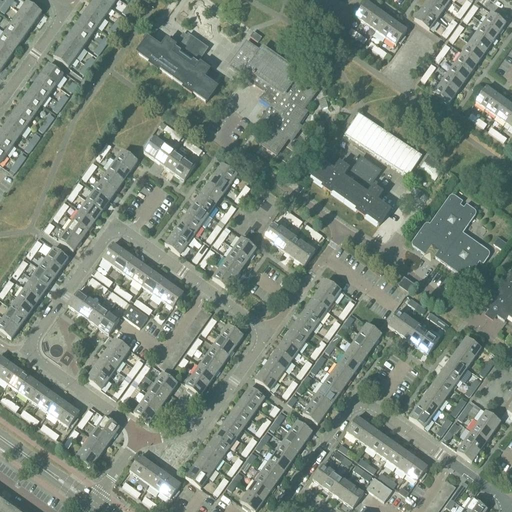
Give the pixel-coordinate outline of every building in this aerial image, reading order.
[(97,0),(95,0),(89,9),(104,20),(111,10),(97,0)] [(97,0),(111,10),(118,0),(97,0)] [(133,0),(132,0),(127,7),(132,10),(137,3),(133,0)] [(447,0),(429,0),(428,1),(443,12),(450,2),(447,0)] [(428,1),(421,12),(436,22),(443,12),(428,1)] [(466,2),(461,10),(465,13),(471,5),(466,2)] [(26,4),(19,14),(34,25),(41,15),(26,4)] [(366,4),(355,19),(365,26),(376,11),(366,4)] [(5,5),(0,11),(0,12),(4,15),(10,8),(5,5)] [(127,7),(122,15),(126,18),(132,10),(127,7)] [(473,7),(468,15),(472,18),(478,11),(473,7)] [(89,9),(82,19),(97,30),(104,20),(89,9)] [(461,10),(456,17),(460,21),(465,13),(461,10)] [(376,11),(365,26),(375,33),(386,18),(376,11)] [(421,12),(414,22),(429,32),(436,22),(421,12)] [(19,14),(12,24),(27,35),(34,25),(19,14)] [(468,15),(463,22),(467,25),(472,18),(468,15)] [(490,15),(483,25),(498,36),(505,26),(490,15)] [(386,18),(375,33),(386,41),(396,26),(386,18)] [(82,19),(75,29),(90,40),(97,30),(82,19)] [(119,19),(113,27),(118,30),(123,22),(119,19)] [(452,22),(447,30),(451,33),(457,25),(452,22)] [(9,29),(5,34),(20,45),(27,35),(12,24),(11,26),(9,29)] [(483,25),(476,35),(491,46),(498,36),(483,25)] [(396,26),(386,41),(392,45),(396,48),(398,44),(400,46),(401,46),(404,40),(402,39),(404,36),(406,33),(396,26)] [(113,27),(108,34),(112,38),(118,30),(113,27)] [(459,27),(454,35),(458,38),(464,30),(459,27)] [(75,29),(68,39),(83,50),(90,40),(75,29)] [(351,30),(348,35),(356,40),(359,36),(351,30)] [(447,30),(441,37),(446,41),(451,33),(447,30)] [(253,33),(250,38),(258,44),(261,39),(253,33)] [(5,34),(0,41),(0,46),(13,55),(20,45),(5,34)] [(148,42),(137,56),(138,57),(138,56),(151,65),(150,66),(149,67),(158,73),(158,72),(158,70),(185,89),(184,90),(183,91),(191,96),(192,96),(191,95),(192,94),(193,95),(205,104),(205,105),(215,91),(216,90),(215,90),(202,81),(207,74),(208,73),(206,72),(208,70),(209,71),(210,68),(211,68),(210,67),(200,60),(202,57),(207,50),(206,50),(188,38),(188,37),(187,38),(183,35),(177,43),(172,39),(171,39),(171,40),(170,39),(168,42),(169,42),(167,44),(166,43),(166,44),(161,52),(148,43),(148,42)] [(454,35),(448,42),(453,46),(458,38),(454,35)] [(476,35),(469,45),(484,56),(491,46),(476,35)] [(359,36),(356,40),(363,45),(367,41),(359,36)] [(68,39),(60,49),(76,60),(83,50),(68,39)] [(105,39),(99,47),(104,50),(109,42),(105,39)] [(246,43),(229,68),(229,69),(240,76),(265,94),(269,87),(283,96),(293,82),(298,75),(297,75),(264,52),(264,51),(262,50),(260,53),(247,44),(246,43)] [(371,44),(368,49),(376,54),(379,50),(371,44)] [(469,45),(462,55),(477,66),(484,56),(469,45)] [(0,46),(0,61),(6,65),(13,55),(0,46)] [(99,47),(94,54),(98,58),(104,50),(99,47)] [(445,47),(440,55),(444,58),(450,50),(445,47)] [(60,49),(53,60),(68,70),(76,60),(60,49)] [(379,50),(376,54),(383,59),(386,55),(379,50)] [(440,55),(434,62),(439,65),(444,58),(440,55)] [(462,55),(455,65),(470,76),(477,66),(462,55)] [(90,59),(85,66),(89,70),(95,62),(90,59)] [(455,65),(448,75),(463,86),(470,76),(455,65)] [(85,66),(79,74),(84,77),(89,70),(85,66)] [(48,67),(41,77),(56,87),(63,77),(60,75),(61,73),(61,72),(56,69),(54,71),(48,67)] [(431,67),(426,74),(430,78),(436,70),(431,67)] [(426,74),(420,82),(425,85),(430,78),(426,74)] [(448,75),(440,85),(456,96),(463,86),(448,75)] [(41,77),(34,87),(49,97),(56,87),(41,77)] [(265,94),(259,101),(270,109),(261,121),(266,124),(262,130),(261,129),(261,130),(269,134),(261,146),(276,157),(276,156),(277,155),(288,140),(291,142),(292,142),(291,142),(300,129),(300,130),(301,129),(297,126),(306,114),(306,115),(306,114),(302,111),(311,99),(312,99),(315,94),(302,85),(300,87),(293,82),(283,96),(269,87),(265,94)] [(73,84),(67,92),(71,95),(77,87),(74,85),(73,84)] [(440,85),(433,95),(437,98),(435,100),(440,104),(442,102),(448,106),(456,96),(440,85)] [(34,87),(27,97),(42,107),(49,97),(34,87)] [(486,89),(475,104),(486,112),(496,96),(486,89)] [(496,96),(486,112),(496,119),(506,104),(496,96)] [(27,97),(20,107),(35,117),(42,107),(27,97)] [(63,97),(58,104),(63,108),(68,100),(63,97)] [(58,104),(53,112),(57,115),(63,108),(58,104)] [(511,107),(506,104),(496,119),(506,126),(511,116),(511,107)] [(20,107),(12,117),(28,127),(35,117),(20,107)] [(357,115),(344,137),(407,177),(421,156),(357,115)] [(471,115),(468,120),(476,125),(479,121),(471,115)] [(12,117),(5,127),(20,137),(28,127),(12,117)] [(49,117),(44,124),(48,127),(54,120),(49,117)] [(479,121),(476,125),(483,131),(487,126),(479,121)] [(44,124),(39,132),(43,135),(48,127),(44,124)] [(5,127),(0,134),(0,137),(13,147),(20,137),(5,127)] [(167,128),(164,132),(171,138),(174,133),(167,128)] [(491,129),(488,134),(496,139),(499,135),(491,129)] [(174,133),(171,138),(179,143),(182,139),(174,133)] [(325,134),(319,142),(320,143),(325,146),(330,140),(331,139),(325,134)] [(499,135),(496,139),(503,145),(507,140),(499,135)] [(35,136),(30,144),(34,147),(40,140),(35,136)] [(0,137),(0,152),(6,157),(13,147),(0,137)] [(148,149),(144,155),(154,162),(164,147),(154,140),(152,143),(149,142),(145,147),(148,149)] [(187,142),(183,146),(191,152),(194,147),(187,142)] [(30,144),(24,152),(29,155),(34,147),(30,144)] [(107,146),(101,153),(106,157),(111,149),(107,146)] [(164,147),(154,162),(164,169),(175,154),(164,147)] [(194,147),(191,152),(199,157),(202,153),(194,147)] [(101,153),(96,161),(100,164),(106,157),(101,153)] [(122,153),(115,163),(130,174),(137,164),(122,153)] [(175,154),(164,169),(174,176),(185,161),(175,154)] [(21,156),(15,164),(20,167),(26,160),(21,156)] [(425,163),(419,171),(434,182),(440,174),(433,169),(436,164),(428,158),(425,163)] [(321,164),(310,179),(311,179),(324,188),(323,189),(323,190),(331,195),(331,194),(332,193),(358,212),(357,213),(356,213),(364,219),(365,219),(364,218),(365,217),(378,226),(378,227),(379,227),(389,213),(388,212),(388,213),(375,204),(380,197),(381,196),(379,195),(381,193),(382,194),(384,191),(383,190),(373,182),(375,180),(380,173),(379,173),(361,161),(361,160),(359,162),(355,160),(350,166),(344,162),(344,163),(343,162),(341,165),(342,165),(340,167),(339,166),(339,167),(334,175),(321,165),(321,164)] [(185,161),(174,176),(184,184),(195,169),(185,161)] [(115,163),(108,173),(123,184),(130,174),(115,163)] [(15,164),(10,172),(15,175),(20,167),(15,164)] [(92,166),(87,173),(91,177),(97,169),(92,166)] [(222,167),(214,177),(229,188),(237,178),(233,175),(235,173),(235,172),(229,169),(228,171),(222,167)] [(87,173),(82,181),(86,184),(91,177),(87,173)] [(108,173),(101,183),(116,194),(123,184),(108,173)] [(214,177),(207,187),(222,198),(229,188),(214,177)] [(101,183),(94,193),(109,204),(116,194),(101,183)] [(78,186),(73,193),(77,196),(83,189),(78,186)] [(207,187),(200,197),(215,208),(222,198),(207,187)] [(245,188),(240,195),(244,198),(248,193),(250,191),(245,188)] [(73,193),(67,201),(72,204),(77,196),(73,193)] [(94,193),(87,203),(102,214),(109,204),(94,193)] [(240,195),(234,203),(239,206),(244,198),(240,195)] [(200,197),(193,207),(208,218),(215,208),(200,197)] [(412,243),(412,245),(412,247),(413,248),(425,257),(428,253),(434,258),(467,282),(468,282),(470,282),(472,281),(478,273),(474,270),(479,263),(483,266),(489,258),(489,256),(489,254),(488,253),(463,235),(475,217),(476,215),(476,214),(474,212),(466,206),(464,209),(460,207),(463,203),(454,197),(453,197),(451,197),(449,198),(429,226),(428,225),(427,225),(426,225),(425,226),(412,243)] [(87,203),(80,213),(95,224),(102,214),(87,203)] [(64,205),(59,213),(63,216),(69,209),(64,205)] [(193,207),(186,217),(201,228),(208,218),(193,207)] [(231,208),(226,215),(230,218),(236,211),(231,208)] [(59,213),(53,221),(58,224),(63,216),(59,213)] [(80,213),(72,223),(87,234),(95,224),(80,213)] [(286,214),(283,218),(291,223),(294,219),(287,213),(286,214)] [(226,215),(220,223),(225,226),(230,218),(226,215)] [(186,217),(179,227),(194,238),(201,228),(186,217)] [(294,219),(291,223),(299,229),(302,224),(294,219)] [(72,223),(65,233),(80,244),(87,234),(72,223)] [(268,234),(264,240),(274,247),(284,232),(274,225),(272,229),(269,227),(265,232),(268,234)] [(44,233),(49,237),(54,229),(50,226),(44,233)] [(179,227),(172,237),(187,248),(194,238),(179,227)] [(217,227),(211,235),(216,238),(221,231),(217,227)] [(307,227),(303,232),(311,237),(314,233),(307,227)] [(224,232),(219,240),(223,243),(228,236),(224,232)] [(284,232),(274,247),(284,254),(294,239),(284,232)] [(65,233),(58,243),(62,246),(60,248),(65,252),(67,250),(73,254),(80,244),(65,233)] [(314,233),(311,237),(319,243),(322,238),(316,234),(314,233)] [(211,235),(206,243),(211,246),(216,238),(211,235)] [(172,237),(165,247),(180,258),(187,248),(172,237)] [(294,239),(284,254),(294,262),(304,247),(294,239)] [(219,240),(213,248),(218,251),(223,243),(219,240)] [(498,240),(493,246),(501,252),(506,245),(498,240)] [(241,241),(234,251),(249,261),(256,251),(241,241)] [(37,243),(32,251),(36,254),(42,246),(37,243)] [(113,246),(102,261),(112,268),(123,253),(113,246)] [(203,247),(197,255),(202,258),(207,251),(203,247)] [(304,247),(294,262),(304,269),(314,255),(315,254),(304,247)] [(53,250),(46,261),(61,271),(68,261),(53,250)] [(32,251),(26,258),(31,262),(36,254),(32,251)] [(234,251),(226,261),(242,271),(249,261),(234,251)] [(210,252),(204,260),(209,263),(214,255),(210,252)] [(123,253),(112,268),(122,275),(133,260),(123,253)] [(197,255),(192,263),(197,266),(202,258),(197,255)] [(133,260),(122,275),(132,282),(143,267),(133,260)] [(204,260),(199,267),(203,271),(209,263),(204,260)] [(46,261),(38,271),(54,281),(61,271),(46,261)] [(226,261),(219,271),(234,281),(242,271),(226,261)] [(23,263),(18,271),(22,274),(28,266),(23,263)] [(143,267),(132,282),(142,289),(153,274),(143,267)] [(18,271),(12,278),(17,281),(22,274),(18,271)] [(38,271),(31,281),(46,291),(54,281),(38,271)] [(219,271),(212,281),(227,292),(234,281),(219,271)] [(481,306),(488,312),(490,313),(491,312),(495,315),(494,316),(497,318),(504,323),(508,318),(511,320),(511,272),(496,295),(491,292),(481,306)] [(97,273),(94,278),(101,283),(105,279),(97,273)] [(153,274),(142,289),(152,297),(163,282),(153,274)] [(105,279),(101,283),(109,289),(112,284),(105,279)] [(92,280),(89,285),(97,290),(100,286),(92,280)] [(31,281),(24,291),(39,301),(46,291),(31,281)] [(404,281),(399,287),(408,293),(412,287),(404,281)] [(163,282),(152,297),(162,304),(173,289),(163,282)] [(9,283),(4,290),(8,294),(14,286),(9,283)] [(326,283),(319,293),(334,303),(341,293),(340,293),(337,291),(339,289),(339,288),(333,285),(332,287),(326,283)] [(100,286),(97,290),(104,296),(107,291),(100,286)] [(117,288),(114,292),(121,297),(125,293),(117,288)] [(173,289),(162,304),(172,311),(175,308),(177,309),(181,304),(179,302),(183,296),(173,289)] [(4,290),(0,295),(0,299),(3,301),(8,294),(4,290)] [(24,291),(17,301),(32,311),(39,301),(24,291)] [(125,293),(121,297),(129,303),(132,298),(125,293)] [(319,293),(311,303),(327,313),(334,303),(319,293)] [(79,294),(68,309),(78,316),(89,301),(79,294)] [(112,295),(109,299),(116,304),(120,300),(112,295)] [(120,300),(116,304),(124,310),(127,305),(120,300)] [(17,301),(10,311),(25,321),(32,311),(17,301)] [(89,301),(78,316),(88,323),(99,308),(89,301)] [(410,301),(407,306),(415,311),(418,307),(410,301)] [(137,302),(134,306),(141,312),(144,307),(137,302)] [(311,303),(304,313),(319,323),(327,313),(311,303)] [(349,304),(344,311),(349,314),(354,307),(349,304)] [(130,307),(122,319),(123,319),(140,331),(148,320),(139,313),(135,310),(130,307)] [(144,307),(141,312),(149,317),(152,312),(144,307)] [(418,307),(415,311),(423,317),(426,312),(418,307)] [(99,308),(88,323),(98,330),(109,315),(99,308)] [(202,310),(199,315),(208,321),(211,316),(202,310)] [(10,311),(3,321),(18,331),(25,321),(10,311)] [(344,311),(339,319),(343,322),(349,314),(344,311)] [(304,313),(297,323),(312,333),(319,323),(304,313)] [(392,322),(387,328),(398,336),(408,321),(398,313),(396,316),(396,317),(393,315),(389,321),(392,322)] [(109,315),(98,330),(108,337),(119,322),(109,315)] [(199,315),(195,320),(204,326),(208,321),(199,315)] [(430,315),(427,320),(435,325),(438,321),(433,317),(430,315)] [(157,316),(154,321),(161,326),(165,322),(157,316)] [(349,318),(344,326),(348,329),(354,322),(349,318)] [(195,320),(192,325),(201,331),(204,326),(195,320)] [(3,321),(0,324),(0,336),(3,339),(5,337),(11,341),(18,331),(3,321)] [(212,321),(206,328),(211,331),(216,324),(212,321)] [(408,321),(398,336),(408,343),(418,328),(408,321)] [(438,321),(435,325),(442,331),(446,326),(438,321)] [(297,323),(290,333),(305,343),(312,333),(297,323)] [(335,323),(330,331),(334,334),(340,327),(335,323)] [(192,325),(188,330),(197,336),(201,331),(192,325)] [(344,326),(338,334),(343,337),(348,329),(344,326)] [(366,327),(359,337),(374,347),(381,337),(376,334),(366,327)] [(206,328),(201,336),(206,339),(211,331),(206,328)] [(228,328),(220,338),(235,349),(243,338),(228,328)] [(418,328),(408,343),(418,350),(428,335),(418,328)] [(188,330),(185,335),(193,341),(197,336),(188,330)] [(330,331),(324,339),(329,342),(334,334),(330,331)] [(290,333),(283,343),(298,353),(305,343),(290,333)] [(185,335),(181,340),(190,346),(193,341),(185,335)] [(428,335),(418,350),(428,357),(439,342),(428,335)] [(359,337),(352,347),(367,357),(374,347),(359,337)] [(220,338),(213,348),(228,359),(235,349),(220,338)] [(335,338),(330,346),(334,349),(340,342),(335,338)] [(181,340),(177,345),(186,351),(190,346),(181,340)] [(198,340),(192,348),(197,351),(202,344),(198,340)] [(465,340),(458,350),(473,361),(481,351),(477,349),(479,346),(478,346),(473,342),(472,345),(465,340)] [(114,341),(107,352),(122,362),(129,352),(114,341)] [(283,343),(276,353),(291,363),(298,353),(283,343)] [(321,343),(316,351),(320,354),(326,347),(321,343)] [(177,345),(174,350),(183,356),(186,351),(177,345)] [(330,346),(324,354),(329,357),(334,349),(330,346)] [(352,347),(345,357),(360,367),(367,357),(352,347)] [(192,348),(187,356),(191,359),(197,351),(192,348)] [(213,348),(206,358),(221,369),(228,359),(213,348)] [(174,350),(170,355),(179,361),(183,356),(174,350)] [(458,350),(451,360),(466,371),(473,361),(458,350)] [(316,351),(310,358),(315,362),(320,354),(316,351)] [(107,352),(100,362),(115,373),(122,362),(107,352)] [(276,353),(269,363),(284,373),(291,363),(276,353)] [(170,355),(167,360),(176,366),(179,361),(170,355)] [(345,357),(338,367),(353,377),(360,367),(345,357)] [(0,358),(0,377),(9,365),(0,358)] [(206,358),(199,368),(214,379),(221,369),(206,358)] [(321,358),(316,366),(320,369),(325,361),(321,358)] [(167,360),(163,365),(172,371),(176,366),(167,360)] [(184,360),(178,368),(183,371),(188,364),(184,360)] [(451,360),(444,370),(459,381),(466,371),(451,360)] [(489,361),(484,369),(488,372),(494,364),(489,361)] [(100,362),(93,372),(108,383),(115,373),(100,362)] [(138,362),(133,370),(137,373),(143,366),(138,362)] [(269,363),(262,373),(277,383),(284,373),(269,363)] [(307,363),(302,371),(306,374),(311,366),(307,363)] [(9,365),(0,377),(0,381),(8,387),(19,372),(9,365)] [(163,365),(160,370),(168,376),(172,371),(163,365)] [(316,366),(310,373),(315,377),(320,369),(316,366)] [(145,367),(140,375),(144,378),(150,371),(145,367)] [(338,367),(331,377),(346,387),(353,377),(338,367)] [(178,368),(173,376),(177,379),(183,371),(178,368)] [(199,368),(192,378),(207,389),(214,379),(199,368)] [(484,369),(478,376),(483,380),(488,372),(484,369)] [(133,370),(127,378),(132,381),(137,373),(133,370)] [(444,370),(437,380),(452,391),(459,381),(444,370)] [(302,371),(296,378),(301,382),(306,374),(302,371)] [(19,372),(8,387),(18,395),(29,379),(19,372)] [(93,372),(86,382),(101,393),(108,383),(93,372)] [(262,373),(255,383),(270,393),(277,383),(262,373)] [(140,375),(134,383),(139,386),(144,378),(140,375)] [(162,375),(155,386),(170,396),(177,386),(162,375)] [(331,377),(324,387),(339,397),(346,387),(331,377)] [(192,378),(185,388),(188,390),(186,393),(187,393),(192,397),(194,394),(200,399),(207,389),(192,378)] [(307,378),(301,386),(306,389),(311,381),(307,378)] [(29,379),(18,395),(28,402),(39,387),(29,379)] [(437,380),(430,390),(445,401),(452,391),(437,380)] [(475,381),(470,389),(474,392),(480,384),(475,381)] [(124,382),(119,390),(123,393),(129,385),(124,382)] [(293,383),(287,391),(292,394),(297,386),(293,383)] [(155,386),(148,396),(163,406),(170,396),(155,386)] [(301,386),(296,393),(300,397),(306,389),(301,386)] [(39,387),(28,402),(38,409),(49,394),(39,387)] [(131,387),(126,395),(130,398),(136,390),(131,387)] [(324,387),(316,397),(332,407),(339,397),(324,387)] [(470,389),(464,396),(469,399),(474,392),(470,389)] [(119,390),(113,398),(118,401),(123,393),(119,390)] [(249,390),(242,400),(257,411),(264,401),(261,398),(263,396),(262,396),(257,392),(255,394),(249,390)] [(430,390),(423,400),(438,411),(445,401),(430,390)] [(287,391),(282,398),(287,401),(292,394),(287,391)] [(49,394),(38,409),(48,416),(59,401),(49,394)] [(126,395),(120,402),(125,406),(130,398),(126,395)] [(148,396),(141,406),(156,416),(163,406),(148,396)] [(316,397),(309,407),(324,417),(332,407),(316,397)] [(4,398),(0,403),(8,408),(11,404),(4,398)] [(293,398),(287,406),(292,409),(297,401),(293,398)] [(242,400),(235,410),(250,421),(257,411),(242,400)] [(423,400),(416,410),(431,421),(438,411),(423,400)] [(59,401),(48,416),(58,423),(69,408),(59,401)] [(461,401),(456,408),(460,412),(466,404),(461,401)] [(11,404),(8,408),(16,414),(19,409),(11,404)] [(141,406),(133,416),(148,427),(156,416),(141,406)] [(468,406),(463,413),(467,417),(473,409),(468,406)] [(309,407),(302,417),(305,419),(304,421),(304,422),(309,425),(311,423),(317,427),(324,417),(309,407)] [(69,408),(58,423),(68,430),(71,427),(73,429),(74,428),(73,428),(77,423),(75,421),(79,415),(69,408)] [(275,408),(269,416),(274,419),(279,412),(275,408)] [(456,408),(450,416),(455,419),(460,412),(456,408)] [(235,410),(228,420),(243,431),(250,421),(235,410)] [(416,410),(409,420),(424,431),(431,421),(416,410)] [(24,412),(20,417),(28,423),(31,418),(24,412)] [(88,412),(83,420),(87,423),(93,416),(88,412)] [(463,413),(457,421),(462,424),(467,417),(463,413)] [(485,414),(478,424),(493,435),(500,425),(485,414)] [(280,416),(274,424),(279,427),(284,419),(280,416)] [(31,418),(28,423),(36,428),(39,423),(31,418)] [(83,420),(78,428),(82,431),(87,423),(83,420)] [(104,420),(97,430),(112,440),(119,430),(104,420)] [(228,420),(221,430),(236,441),(243,431),(228,420)] [(357,420),(346,435),(356,442),(367,427),(357,420)] [(266,421),(261,428),(265,432),(271,424),(266,421)] [(447,421),(441,428),(446,432),(451,424),(447,421)] [(274,424),(269,431),(274,434),(279,427),(274,424)] [(297,424),(290,434),(305,445),(312,435),(297,424)] [(478,424),(471,434),(486,445),(493,435),(478,424)] [(454,426),(448,433),(453,437),(458,429),(454,426)] [(44,427),(40,431),(48,437),(51,432),(44,427)] [(367,427),(356,442),(366,449),(377,434),(367,427)] [(261,428),(255,436),(260,439),(265,432),(261,428)] [(441,428),(436,436),(441,439),(446,432),(441,428)] [(97,430),(90,440),(105,450),(112,440),(97,430)] [(221,430),(214,440),(229,451),(236,441),(221,430)] [(51,432),(48,437),(56,442),(59,438),(51,432)] [(74,432),(69,440),(73,443),(79,436),(74,432)] [(448,433),(443,441),(448,444),(453,437),(448,433)] [(290,434),(283,444),(298,455),(305,445),(290,434)] [(377,434),(366,449),(376,456),(387,441),(377,434)] [(471,434),(464,444),(479,455),(486,445),(471,434)] [(266,436),(260,444),(265,447),(270,439),(266,436)] [(69,440),(63,448),(68,451),(73,443),(69,440)] [(90,440),(83,450),(98,460),(105,450),(90,440)] [(214,440),(207,450),(222,461),(229,451),(214,440)] [(252,441),(247,448),(251,451),(256,444),(252,441)] [(387,441),(376,456),(386,463),(397,448),(387,441)] [(260,444),(255,451),(259,454),(265,447),(260,444)] [(283,444),(276,454),(291,465),(298,455),(283,444)] [(464,444),(456,454),(471,465),(479,455),(464,444)] [(341,447),(338,452),(346,457),(349,452),(341,447)] [(247,448),(241,456),(246,459),(251,451),(247,448)] [(397,448),(386,463),(396,470),(397,468),(407,455),(397,448)] [(83,450),(75,460),(90,471),(98,460),(83,450)] [(207,450),(200,460),(212,468),(215,470),(222,461),(207,450)] [(349,452),(346,457),(353,462),(356,458),(349,452)] [(276,454),(269,464),(275,468),(284,475),(291,465),(276,454)] [(336,454),(333,459),(341,464),(344,459),(336,454)] [(397,468),(396,470),(406,477),(412,468),(417,462),(407,455),(397,468)] [(252,456),(246,463),(251,467),(256,459),(252,456)] [(140,458),(129,474),(139,481),(148,468),(150,466),(140,458)] [(344,459),(341,464),(348,469),(352,465),(344,459)] [(200,460),(193,470),(208,480),(215,470),(212,468),(200,460)] [(238,460),(232,468),(237,471),(242,464),(238,460)] [(361,461),(358,466),(365,471),(369,467),(361,461)] [(412,468),(406,477),(416,484),(419,481),(421,483),(421,482),(425,477),(423,476),(427,469),(417,462),(412,468)] [(246,463),(241,471),(245,474),(251,467),(246,463)] [(269,464),(261,474),(277,485),(284,475),(275,468),(269,464)] [(148,468),(139,481),(149,488),(160,473),(150,466),(148,468)] [(323,467),(312,482),(322,489),(333,474),(323,467)] [(369,467),(365,471),(373,477),(376,472),(369,467)] [(232,468),(227,476),(232,479),(237,471),(232,468)] [(356,468),(353,473),(361,478),(364,474),(356,468)] [(193,470),(185,480),(188,482),(200,491),(208,480),(193,470)] [(160,473),(149,488),(159,495),(170,480),(160,473)] [(261,474),(254,484),(269,495),(277,485),(261,474)] [(333,474),(322,489),(332,497),(343,481),(333,474)] [(364,474),(361,478),(368,484),(371,479),(364,474)] [(381,475),(378,480),(385,485),(389,481),(381,475)] [(237,476),(232,483),(237,486),(242,479),(237,476)] [(170,480),(159,495),(170,502),(172,499),(174,500),(178,495),(176,493),(180,487),(170,480)] [(224,480),(218,488),(223,491),(228,484),(224,480)] [(343,481),(332,497),(342,504),(353,489),(343,481)] [(374,481),(366,492),(367,493),(384,505),(392,494),(383,487),(379,484),(374,481)] [(389,481),(385,485),(393,491),(396,486),(389,481)] [(232,483),(227,491),(231,494),(237,486),(232,483)] [(446,483),(443,488),(452,495),(455,490),(455,489),(446,483)] [(254,484),(247,494),(262,505),(269,495),(254,484)] [(122,489),(130,495),(133,490),(125,485),(122,489)] [(218,488),(213,496),(217,499),(221,494),(223,491),(218,488)] [(443,488),(439,493),(448,500),(452,495),(443,488)] [(353,489),(342,504),(352,511),(363,496),(353,489)] [(133,490),(130,495),(137,500),(140,496),(133,490)] [(401,490),(398,494),(406,500),(409,495),(401,490)] [(439,493),(436,498),(445,505),(448,500),(439,493)] [(7,494),(3,499),(8,502),(9,501),(12,497),(7,494)] [(247,494),(240,504),(243,507),(242,509),(245,511),(248,511),(249,511),(251,511),(257,511),(262,505),(247,494)] [(456,494),(450,502),(455,505),(460,497),(456,494)] [(0,511),(17,511),(18,511),(13,509),(14,507),(8,502),(3,499),(1,498),(0,496),(0,511)] [(436,498),(432,503),(441,510),(445,505),(436,498)] [(145,499),(142,503),(150,509),(153,504),(145,499)] [(472,501),(464,511),(465,511),(486,511),(487,511),(472,501)] [(450,502),(445,509),(448,511),(449,511),(455,505),(450,502)] [(432,503),(429,508),(433,511),(439,511),(441,510),(432,503)]
